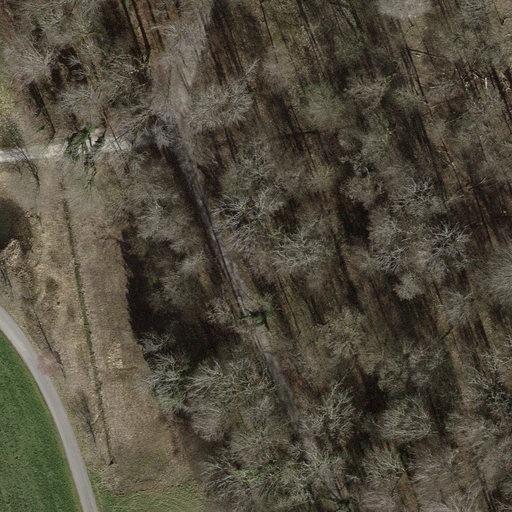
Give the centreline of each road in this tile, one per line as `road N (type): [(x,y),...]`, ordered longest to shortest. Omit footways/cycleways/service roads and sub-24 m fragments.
road 1 (track): [(172,134),(326,482),(353,511)]
road 2 (unclassified): [(0,321),(42,376),(92,511)]
road 3 (track): [(0,158),(172,134)]
road 4 (track): [(204,0),(172,134)]
